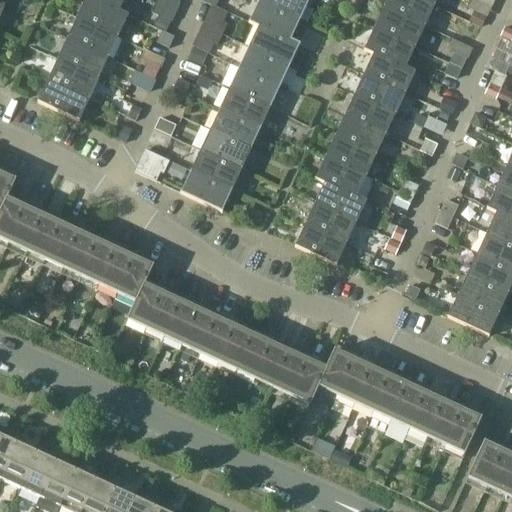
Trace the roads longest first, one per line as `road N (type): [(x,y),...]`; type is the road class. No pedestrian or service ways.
road 1 (tertiary): [(351,511),(0,346)]
road 2 (residential): [(372,329),(508,0)]
road 3 (residential): [(372,329),(250,289),(102,186)]
road 4 (residential): [(102,186),(126,163),(188,30),(193,0)]
road 5 (residential): [(511,395),(372,329)]
